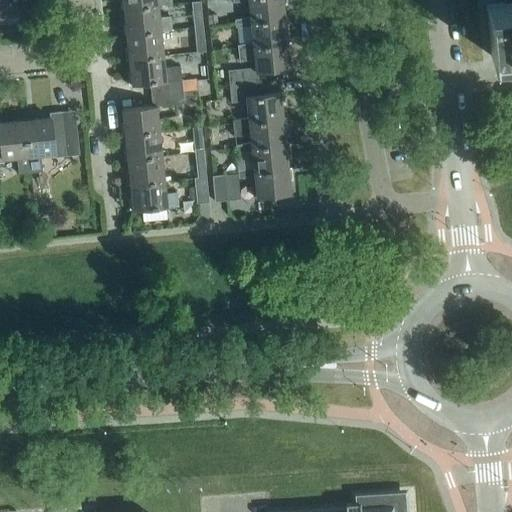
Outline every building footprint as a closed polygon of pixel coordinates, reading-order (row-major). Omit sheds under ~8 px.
[(0,0),(0,16),(19,14),(17,0),(0,0)] [(123,0),(124,9),(158,5),(172,4),(172,0),(123,0)] [(191,1),(194,26),(203,26),(200,0),(191,1)] [(285,17),(283,0),(232,0),(233,1),(246,0),(248,0),(250,16),(251,21),(285,17)] [(511,53),(511,0),(504,0),(503,2),(486,3),(491,55),(511,53)] [(159,17),(158,5),(124,9),(127,33),(161,30),(172,29),(170,16),(159,17)] [(208,15),(209,25),(217,24),(216,14),(208,15)] [(253,46),(287,42),(285,17),(251,21),(250,16),(235,19),(236,26),(237,44),(253,41),(253,46)] [(206,50),(203,26),(194,26),(197,51),(206,50)] [(163,55),(161,30),(127,33),(129,58),(163,55)] [(290,68),(287,42),(253,46),(253,41),(237,44),(239,60),(255,59),(256,67),(228,69),(230,86),(261,82),(260,71),(290,68)] [(182,79),(180,66),(165,68),(163,55),(129,58),(132,84),(150,82),(151,94),(183,90),(182,79)] [(263,94),(261,82),(230,86),(231,102),(247,100),(249,117),(249,121),(283,118),(280,92),(263,94)] [(184,102),(183,90),(151,94),(152,105),(122,108),(125,134),(159,131),(159,127),(175,125),(174,117),(158,118),(157,105),(184,102)] [(50,117),(25,119),(31,172),(42,171),(41,154),(54,153),(55,156),(68,155),(63,111),(50,112),(50,117)] [(286,143),(283,118),(249,121),(249,117),(233,119),(234,127),(250,125),(251,142),(252,146),(286,143)] [(31,172),(25,119),(0,122),(0,162),(4,162),(4,158),(16,157),(18,174),(31,172)] [(204,152),(201,126),(193,127),(195,152),(204,152)] [(162,156),(159,131),(125,134),(128,159),(162,156)] [(288,168),(286,143),(252,146),(251,142),(236,145),(236,152),(252,151),(254,167),(254,171),(288,168)] [(207,177),(204,152),(195,152),(198,177),(198,178),(207,177)] [(164,181),(162,156),(128,159),(130,184),(164,181)] [(291,194),(288,168),(254,171),(254,167),(238,170),(239,177),(255,176),(257,197),(291,194)] [(215,201),(227,200),(225,175),(213,176),(215,201)] [(209,202),(207,177),(198,178),(198,177),(194,178),(197,203),(209,202)] [(177,191),(166,192),(164,181),(130,184),(133,210),(179,205),(177,191)] [(167,206),(142,209),(143,221),(168,218),(167,206)] [(76,231),(75,218),(63,219),(63,232),(76,231)] [(402,511),(402,494),(359,497),(359,503),(345,504),(346,511),(325,511),(402,511)]
